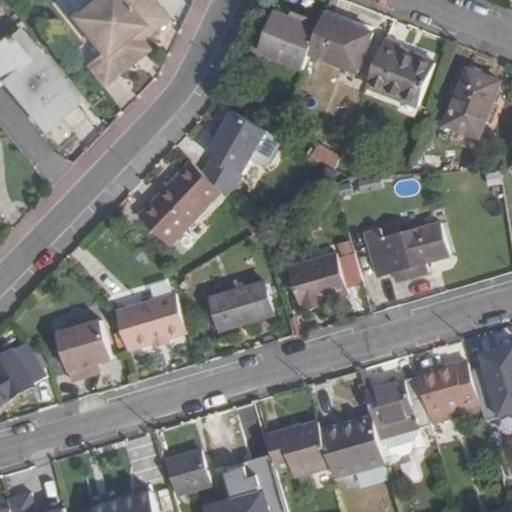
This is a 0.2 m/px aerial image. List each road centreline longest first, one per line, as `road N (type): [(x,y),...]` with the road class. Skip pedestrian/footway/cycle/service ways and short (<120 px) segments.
road 1 (residential): [(511,299),(0,451)]
road 2 (tertiary): [(0,284),(176,99),(227,0)]
